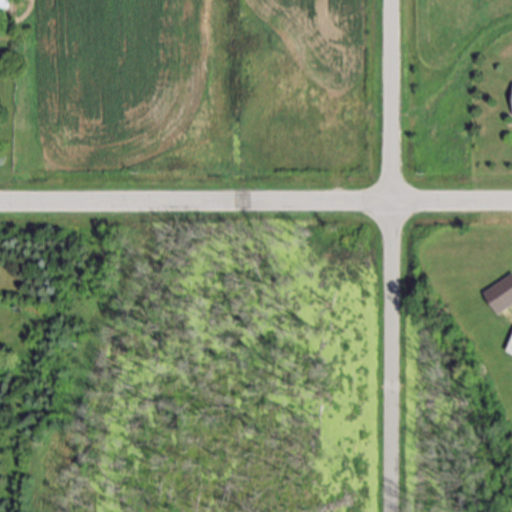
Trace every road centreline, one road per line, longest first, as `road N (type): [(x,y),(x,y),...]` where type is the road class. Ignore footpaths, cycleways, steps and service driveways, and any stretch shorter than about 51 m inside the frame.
road 1 (residential): [(390,511),(392,0)]
road 2 (secondary): [(511,202),(0,203)]
